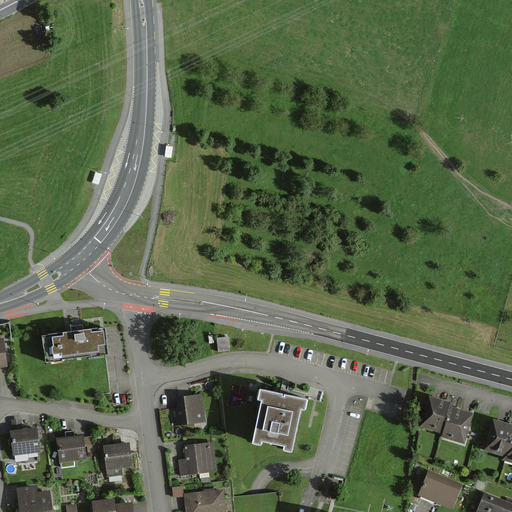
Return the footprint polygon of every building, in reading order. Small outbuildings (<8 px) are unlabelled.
[(72,326),(72,330),(50,333),(51,335),(44,336),(47,362),(112,354),(108,328),(95,330),(95,327),(84,329),(84,325),(72,326)] [(230,336),(218,337),(220,352),(232,351),(230,336)] [(0,367),(9,367),(6,337),(0,337),(0,367)] [(263,400),(255,439),(301,448),(308,409),(312,409),(314,399),(262,389),(260,400),(263,400)] [(172,409),(174,426),(209,422),(205,394),(178,398),(179,408),(172,409)] [(455,402),(434,396),(425,425),(446,432),(455,402)] [(467,442),(476,410),(455,404),(445,435),(467,442)] [(511,443),(511,423),(496,419),(487,448),(509,454),(511,443)] [(40,455),(37,430),(11,433),(13,458),(40,455)] [(77,466),(76,462),(89,460),(86,435),(57,439),(60,464),(62,464),(62,468),(77,466)] [(187,460),(179,460),(181,476),(218,472),(214,442),(185,445),(187,460)] [(132,443),(105,446),(109,477),(125,475),(124,469),(135,467),(132,443)] [(454,508),(465,483),(431,468),(420,493),(454,508)] [(37,487),(17,489),(19,511),(53,511),(51,492),(38,494),(37,487)] [(228,511),(226,490),(184,494),(186,511),(228,511)] [(511,511),(511,501),(486,491),(477,511),(511,511)] [(117,511),(117,505),(116,499),(94,502),(94,511),(117,511)] [(135,511),(135,503),(117,505),(117,511),(135,511)]
